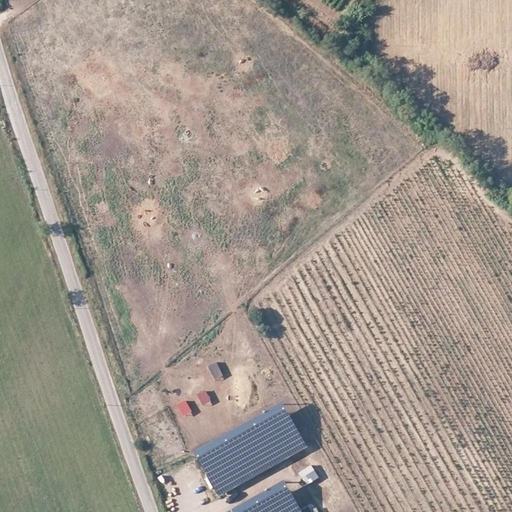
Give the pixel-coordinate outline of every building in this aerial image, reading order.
[(208,367),(216,381),(224,376),(217,362),(208,367)] [(205,390),(197,396),(204,408),(213,403),(205,390)] [(177,406),(183,419),(193,414),(186,401),(177,406)] [(286,406),(199,455),(222,498),(310,449),(286,406)] [(303,479),(316,472),(312,466),(300,474),(303,479)] [(303,511),(287,485),(239,511),(303,511)]
